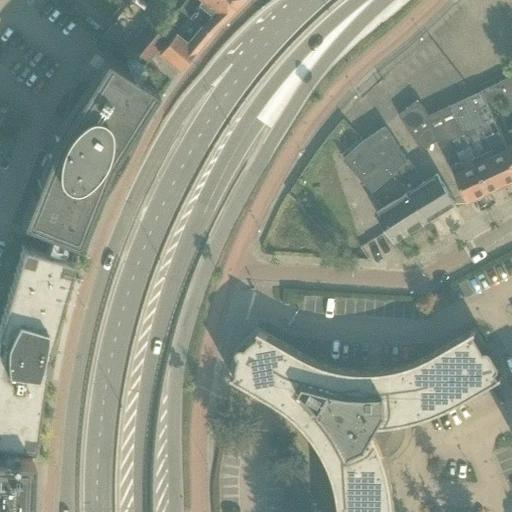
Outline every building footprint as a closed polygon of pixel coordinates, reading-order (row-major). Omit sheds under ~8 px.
[(202,0),(188,18),(158,53),(179,70),(206,38),(243,0),(202,0)] [(185,0),(177,9),(188,18),(202,0),(185,0)] [(128,46),(146,62),(172,32),(154,16),(128,46)] [(94,203),(110,178),(116,167),(122,157),(130,141),(138,124),(145,108),(156,90),(104,57),(89,81),(79,93),(70,106),(62,119),(56,130),(50,141),(42,161),(39,170),(37,180),(36,180),(36,181),(20,222),(77,244),(89,215),(93,204),(94,204),(94,203)] [(511,76),(499,83),(505,96),(511,92),(511,76)] [(499,83),(481,91),(488,104),(505,96),(499,83)] [(473,94),(448,106),(462,135),(474,129),(483,148),(481,149),(483,153),(473,157),(473,158),(476,164),(489,193),(511,182),(511,162),(506,148),(508,147),(507,146),(505,142),(488,104),(481,91),(473,94)] [(417,100),(398,115),(422,150),(425,148),(437,138),(427,116),(428,115),(424,108),(417,100)] [(428,115),(427,116),(437,138),(438,141),(452,139),(457,151),(467,146),(462,135),(448,106),(428,115)] [(384,126),(362,141),(392,174),(407,160),(384,126)] [(392,174),(362,141),(343,159),(372,191),(392,174)] [(462,163),(451,168),(454,174),(459,185),(467,203),(489,193),(476,164),(465,169),(462,163)] [(437,175),(408,193),(427,223),(456,205),(437,175)] [(427,223),(408,193),(376,213),(395,243),(427,223)] [(0,441),(12,443),(32,446),(43,366),(41,366),(41,367),(36,360),(41,355),(43,346),(41,340),(47,336),(47,337),(49,338),(72,260),(21,245),(0,316),(0,329),(2,330),(0,334),(0,441)] [(237,370),(236,372),(234,376),(232,376),(232,377),(273,402),(283,408),(292,415),(301,423),(308,431),(315,440),(321,450),(327,460),(331,471),(335,482),(337,493),(339,504),(339,511),(393,511),(393,501),(391,486),(388,472),(383,458),(381,452),(379,447),(377,441),(382,439),(394,448),(401,436),(387,430),(387,425),(398,423),(404,422),(418,419),(432,414),(446,408),(460,401),(501,377),(501,376),(499,376),(496,372),(498,369),(499,367),(498,364),(492,352),(490,350),(487,349),(484,350),(474,333),(475,332),(475,330),(433,355),(422,360),(412,364),(401,367),(389,370),(378,371),(367,372),(355,371),(344,370),(332,367),(321,364),(311,360),(301,355),(259,331),(258,332),(259,333),(256,339),(253,342),(250,345),(248,348),(245,347),(242,346),(239,347),(236,352),(237,355),(239,357),(242,359),(240,362),(239,366),(237,370)] [(29,511),(31,458),(0,457),(0,511),(29,511)]
